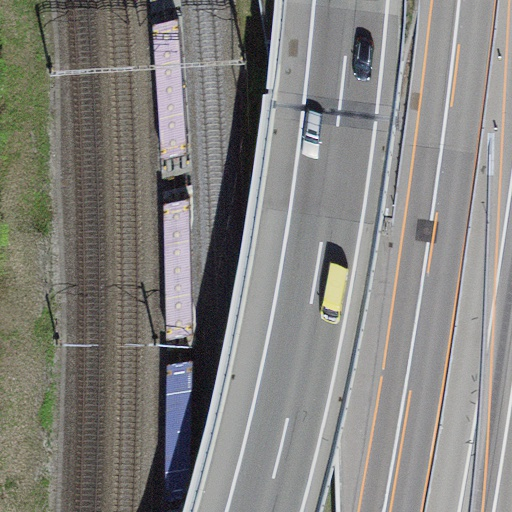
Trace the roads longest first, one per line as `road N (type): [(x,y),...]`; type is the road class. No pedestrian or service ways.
road 1 (motorway): [(349,0),(324,225),(262,511)]
road 2 (motorway): [(495,0),(420,511)]
